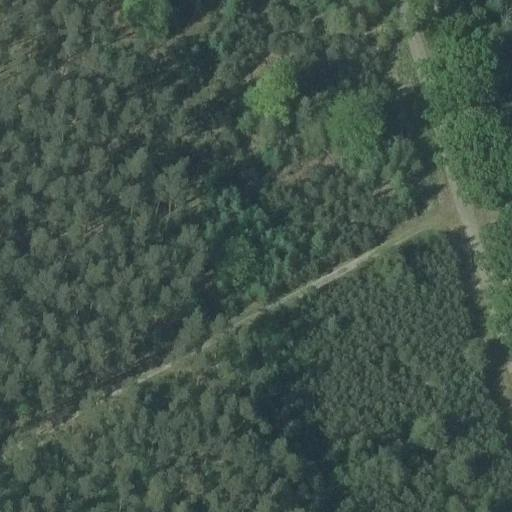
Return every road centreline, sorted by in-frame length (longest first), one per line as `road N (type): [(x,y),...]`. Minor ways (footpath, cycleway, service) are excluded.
road 1 (track): [(511,172),(0,454)]
road 2 (track): [(511,397),(408,0)]
